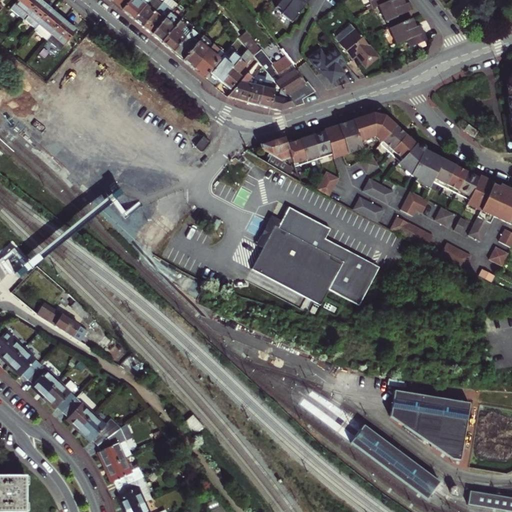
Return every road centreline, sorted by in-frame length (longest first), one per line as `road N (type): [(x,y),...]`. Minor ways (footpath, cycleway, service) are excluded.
road 1 (residential): [(410,78),(282,121),(239,119),(209,104),(82,0)]
road 2 (residential): [(410,78),(446,130),(511,169)]
road 3 (tertiary): [(94,511),(58,450),(4,414)]
road 4 (tertiary): [(4,414),(74,511)]
